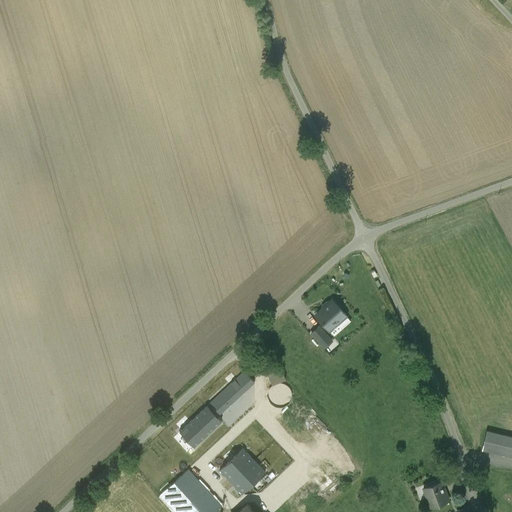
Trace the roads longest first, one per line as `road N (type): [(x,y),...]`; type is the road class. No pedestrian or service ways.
road 1 (unclassified): [(365,239),(63,511)]
road 2 (unclassified): [(365,239),(434,386),(480,511)]
road 3 (unclassified): [(267,0),(280,52),(365,239)]
road 4 (unclassified): [(511,181),(365,239)]
